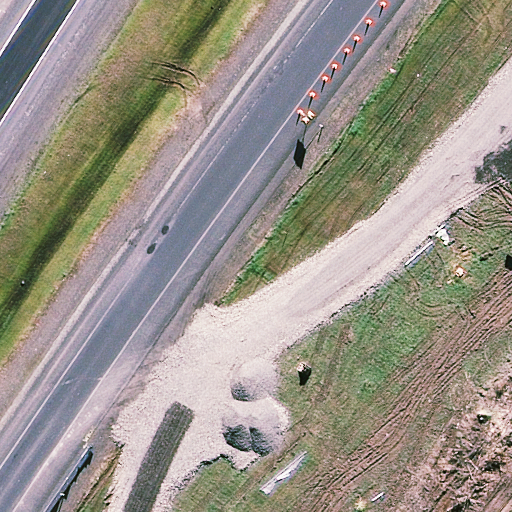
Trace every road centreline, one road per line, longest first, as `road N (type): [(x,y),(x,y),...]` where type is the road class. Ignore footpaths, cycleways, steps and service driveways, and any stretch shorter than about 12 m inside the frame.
road 1 (trunk): [(400,0),(62,511)]
road 2 (trunk): [(0,102),(65,0)]
